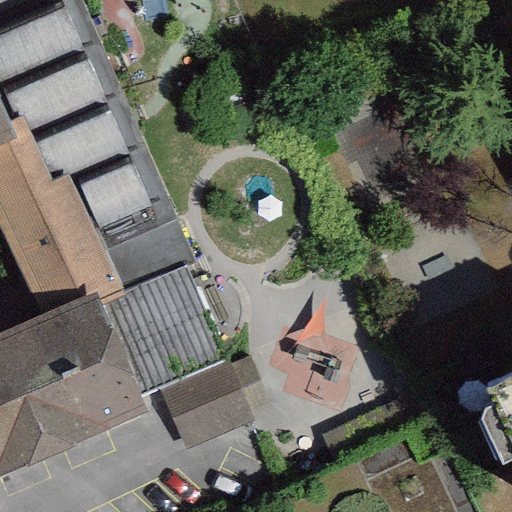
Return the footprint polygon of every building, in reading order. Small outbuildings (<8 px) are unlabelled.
[(0,92),(0,142),(19,135),(9,114),(0,92)] [(0,142),(0,185),(51,304),(128,271),(80,161),(59,171),(30,105),(9,114),(19,135),(0,142)] [(109,283),(0,330),(0,463),(158,396),(109,283)] [(162,388),(189,448),(258,418),(232,358),(162,388)] [(511,362),(475,381),(480,391),(511,456),(511,362)] [(511,511),(511,456),(480,391),(436,412),(484,511),(511,511)] [(480,511),(436,412),(217,511),(480,511)]
